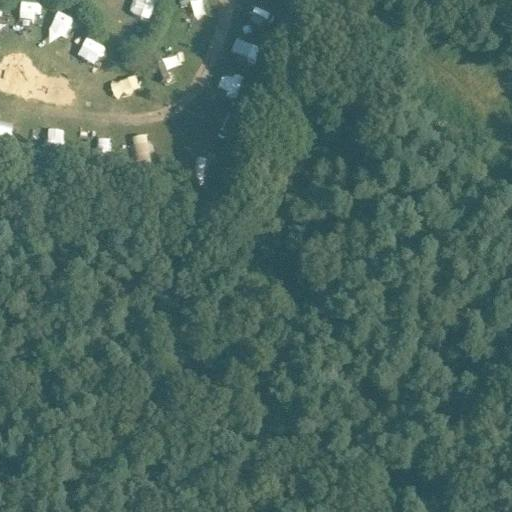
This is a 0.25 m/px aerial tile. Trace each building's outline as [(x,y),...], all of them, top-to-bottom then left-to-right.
[(194,0),(198,11),(218,4),(216,0),(194,0)] [(18,3),(14,22),(32,25),(36,7),(18,3)] [(57,49),(65,17),(51,14),(43,46),(57,49)] [(236,99),(244,82),(226,74),(218,91),(236,99)] [(161,101),(180,95),(174,76),(156,82),(161,101)] [(220,157),(229,129),(209,123),(199,157),(184,153),(177,177),(211,187),(220,157)]
